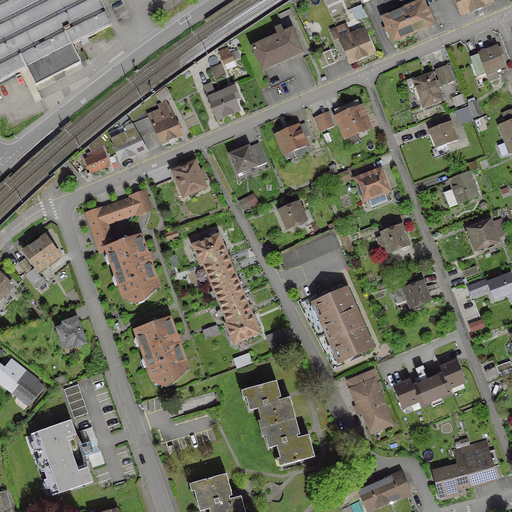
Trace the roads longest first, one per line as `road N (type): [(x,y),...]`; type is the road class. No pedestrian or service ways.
road 1 (residential): [(363,79),(511,474)]
road 2 (residential): [(52,211),(363,79)]
road 3 (residential): [(52,211),(162,511)]
road 4 (residential): [(215,0),(4,162)]
road 5 (residential): [(363,79),(498,22)]
